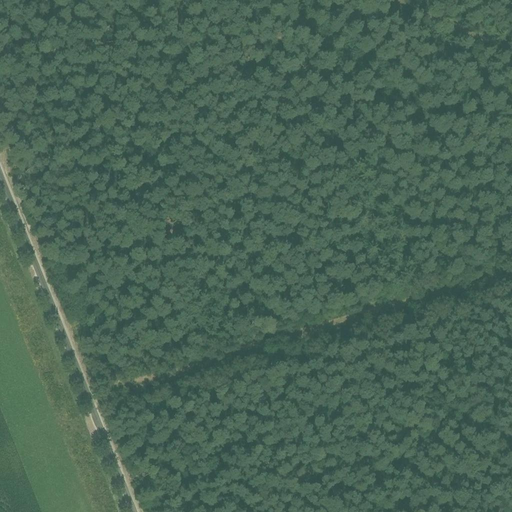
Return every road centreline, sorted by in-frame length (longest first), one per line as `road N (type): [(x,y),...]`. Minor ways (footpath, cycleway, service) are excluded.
road 1 (track): [(511,273),(91,398)]
road 2 (unclassified): [(0,170),(134,511)]
